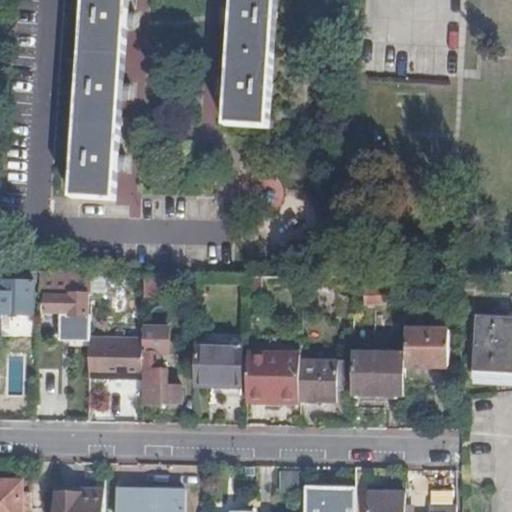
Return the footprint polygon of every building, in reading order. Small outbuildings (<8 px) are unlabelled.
[(127,32),(128,20),(129,0),(87,0),(74,199),(73,199),(73,202),(117,205),(117,202),(116,202),(118,174),(119,162),(123,103),(123,90),(127,32)] [(236,0),(236,15),(235,28),(231,86),(230,99),(228,127),(226,127),(226,130),(270,132),(271,129),(270,129),(278,0),(236,0)] [(235,28),(236,15),(227,15),(226,28),(235,28)] [(136,20),(128,20),(127,32),(135,32),(136,20)] [(221,99),(230,99),(231,86),(223,85),(221,99)] [(0,307),(1,307),(1,319),(35,321),(35,288),(4,288),(4,276),(0,275),(0,307)] [(35,288),(40,289),(40,276),(4,276),(4,288),(35,288)] [(129,279),(95,278),(95,301),(145,303),(146,280),(131,279),(129,279)] [(261,281),(250,281),(250,296),(261,296),(261,281)] [(442,295),(461,295),(460,281),(442,281),(442,295)] [(314,306),(314,282),(303,282),(302,306),(314,306)] [(70,303),(45,303),(45,319),(70,320),(71,322),(89,322),(89,302),(86,302),(86,292),(71,291),(70,303)] [(385,294),(366,294),(366,309),(385,309),(385,294)] [(511,379),(511,322),(477,320),(474,377),(511,379)] [(407,360),(407,372),(451,372),(451,336),(407,335),(407,360)] [(92,346),(91,387),(143,388),(145,347),(92,346)] [(197,350),(196,392),(241,393),(243,351),(197,350)] [(407,360),(354,359),(354,401),(406,402),(407,372),(407,360)] [(302,365),(248,364),(247,406),(278,406),(278,410),(301,410),(301,407),(302,366),(302,365)] [(302,366),(301,407),(345,408),(345,376),(339,376),(339,367),(302,366)] [(169,392),(170,377),(146,377),(146,409),(180,410),(181,392),(169,392)] [(24,486),(0,485),(0,511),(32,511),(32,498),(24,498),(24,486)] [(356,511),(357,492),(307,491),(306,511),(356,511)] [(453,511),(453,492),(431,492),(431,511),(453,511)] [(85,493),(57,493),(56,511),(106,511),(107,500),(85,500),(85,493)] [(406,511),(407,494),(369,493),(368,511),(406,511)] [(158,511),(159,495),(120,494),(119,511),(158,511)]
